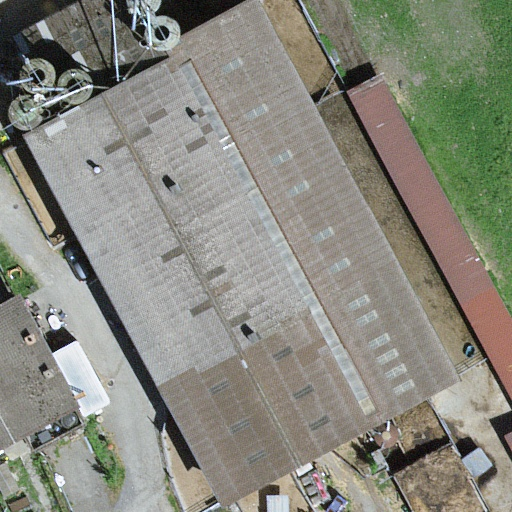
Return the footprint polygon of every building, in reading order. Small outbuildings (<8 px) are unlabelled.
[(460,381),(259,3),(142,65),(107,0),(79,0),(4,40),(47,121),(19,136),(218,510),(460,381)] [(124,10),(128,13),(134,15),(139,14),(144,12),(148,8),(150,3),(150,0),(118,0),(119,0),(120,6),(124,10)] [(144,44),(149,47),(154,48),(160,48),(165,45),(169,41),(171,37),(172,32),(171,27),(168,23),(165,19),(160,17),(155,16),(151,17),(146,19),(142,23),(140,28),(139,34),(141,39),(144,44)] [(511,314),(380,75),(347,94),(511,393),(511,314)] [(0,448),(76,408),(17,298),(0,306),(0,448)]
